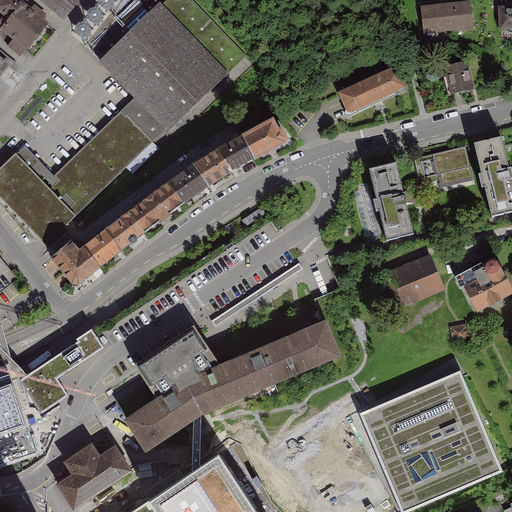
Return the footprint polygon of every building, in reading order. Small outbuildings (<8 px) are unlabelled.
[(0,16),(4,19),(0,24),(0,36),(11,45),(5,53),(18,63),(25,55),(47,30),(42,25),(45,21),(33,11),(29,15),(10,0),(3,0),(0,4),(0,16)] [(28,0),(62,27),(84,0),(28,0)] [(186,2),(186,0),(171,0),(97,68),(132,105),(163,138),(165,140),(245,65),(186,2)] [(434,5),(421,7),(425,35),(455,31),(455,33),(474,31),(470,3),(434,7),(434,5)] [(511,29),(511,6),(499,7),(499,30),(511,29)] [(445,67),(452,95),(474,90),(468,62),(445,67)] [(382,104),(394,99),(396,102),(407,97),(396,74),(340,99),(349,120),(382,104)] [(0,171),(0,197),(50,249),(69,231),(65,227),(163,138),(132,105),(52,183),(23,152),(15,160),(0,171)] [(239,142),(252,167),(285,149),(284,148),(287,146),(280,133),(278,134),(272,124),(239,142)] [(502,138),(474,144),(481,174),(478,174),(482,187),(485,186),(492,215),(511,209),(511,161),(511,162),(511,166),(511,167),(510,168),(502,138)] [(215,155),(229,181),(252,167),(239,142),(215,155)] [(462,153),(409,166),(414,186),(467,173),(462,153)] [(190,171),(205,195),(229,181),(215,155),(190,171)] [(395,163),(369,170),(377,206),(374,206),(377,219),(380,218),(387,242),(414,235),(407,206),(417,204),(425,201),(422,189),(404,195),(395,163)] [(165,189),(181,211),(205,195),(190,171),(165,189)] [(165,189),(127,219),(143,240),(158,228),(159,230),(168,223),(167,221),(181,211),(165,189)] [(135,246),(143,240),(127,219),(104,236),(119,257),(127,251),(131,252),(134,250),(135,246)] [(98,274),(119,257),(104,236),(82,253),(98,274)] [(76,291),(98,274),(82,253),(76,258),(68,248),(49,264),(71,291),(71,295),(76,295),(76,291)] [(0,292),(18,278),(5,262),(0,256),(0,292)] [(428,261),(387,280),(403,314),(444,295),(428,261)] [(211,322),(215,328),(303,270),(299,263),(211,322)] [(511,298),(494,264),(456,284),(475,320),(511,300),(511,298)] [(137,369),(157,399),(126,420),(147,453),(193,421),(197,419),(202,415),(343,357),(328,321),(220,366),(196,330),(195,328),(136,367),(137,369)] [(472,321),(451,326),(455,342),(476,337),(472,321)] [(98,336),(92,327),(75,338),(78,342),(25,377),(19,381),(30,397),(41,414),(68,397),(56,379),(106,347),(98,336)] [(42,363),(60,350),(57,345),(39,358),(42,363)] [(460,371),(359,413),(380,464),(385,475),(400,511),(407,511),(502,473),(460,371)] [(6,375),(0,376),(0,454),(29,444),(20,416),(6,375)] [(30,401),(20,406),(30,435),(43,429),(32,407),(30,401)] [(92,445),(64,463),(73,477),(58,486),(74,511),(129,475),(133,473),(116,448),(100,458),(92,445)] [(133,511),(256,511),(219,456),(201,468),(197,470),(193,473),(133,511)] [(333,487),(321,494),(324,500),(336,492),(333,487)]
